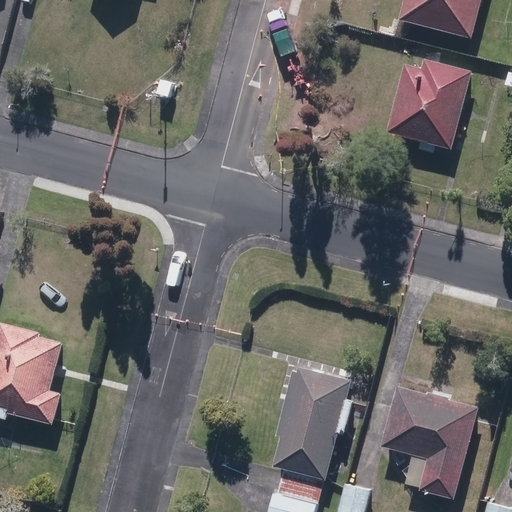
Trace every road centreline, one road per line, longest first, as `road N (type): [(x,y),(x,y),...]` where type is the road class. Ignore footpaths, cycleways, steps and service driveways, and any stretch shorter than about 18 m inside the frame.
road 1 (residential): [(134,511),(216,197)]
road 2 (unclassified): [(216,197),(511,274)]
road 3 (unclassified): [(0,140),(216,197)]
road 4 (residential): [(216,197),(270,0)]
